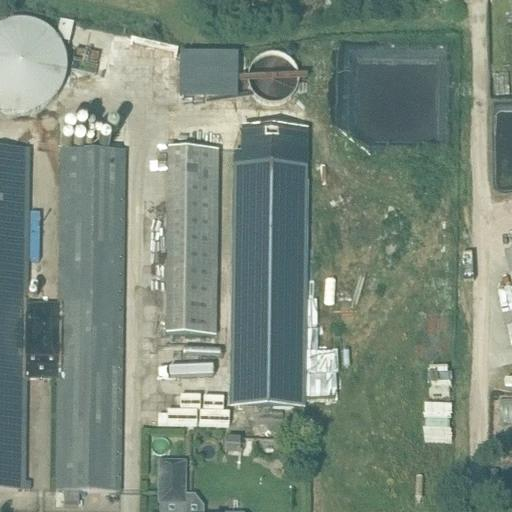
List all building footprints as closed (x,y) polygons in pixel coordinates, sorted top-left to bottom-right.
[(0,111),(6,114),(16,116),(27,116),(38,113),(48,108),(56,100),(61,92),(65,83),(67,75),(67,66),(65,56),(61,46),(55,37),(46,30),(36,25),(26,22),(16,22),(7,24),(0,26),(0,111)] [(137,41),(90,35),(88,50),(135,56),(137,41)] [(183,53),(183,97),(241,98),(241,89),(273,89),(273,101),(299,101),(300,59),(246,59),(246,54),(183,53)] [(307,130),(239,129),(239,153),(232,153),(229,409),(303,410),(307,130)] [(0,491),(24,492),(25,380),(57,381),(55,493),(119,494),(124,152),(60,151),(58,304),(26,304),(28,151),(0,150),(0,491)] [(165,338),(216,338),(218,151),(167,151),(165,338)] [(183,463),(159,463),(159,504),(183,504),(183,463)]
